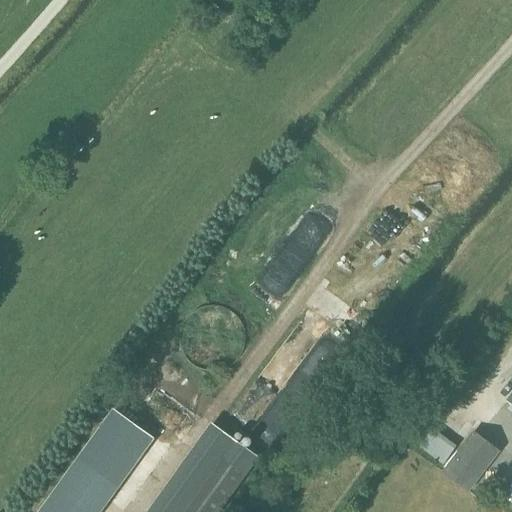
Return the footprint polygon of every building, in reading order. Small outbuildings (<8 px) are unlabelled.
[(238,343),(237,337),(236,332),(233,327),(229,323),(225,319),(220,317),(215,315),(211,314),(205,314),(200,316),(197,317),(190,321),(186,326),(183,331),(181,336),(181,341),(181,347),(182,352),(185,358),(188,362),(192,365),(197,369),(207,372),(213,371),(219,370),(224,368),(229,364),(233,359),(236,354),(237,348),(238,343)] [(120,489),(158,437),(127,414),(89,466),(120,489)] [(420,444),(445,464),(458,447),(432,428),(420,444)] [(471,494),(501,452),(473,431),(442,473),(471,494)] [(222,511),(248,475),(260,459),(232,440),(221,456),(181,511),(177,511),(174,509),(172,511),(157,501),(149,511),(222,511)] [(79,459),(40,511),(103,511),(120,489),(89,466),(79,459)]
